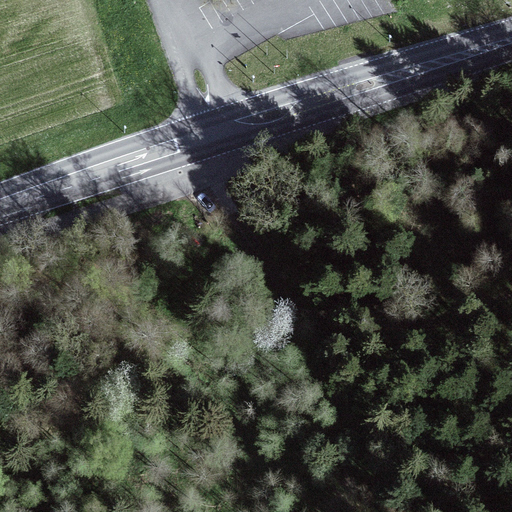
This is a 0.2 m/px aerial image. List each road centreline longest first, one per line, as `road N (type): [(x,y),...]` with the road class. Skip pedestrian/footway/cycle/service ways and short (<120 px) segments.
road 1 (secondary): [(0,204),(511,38)]
road 2 (track): [(429,511),(268,302),(209,173)]
road 3 (track): [(0,244),(209,173),(210,132)]
road 4 (track): [(268,302),(511,309)]
